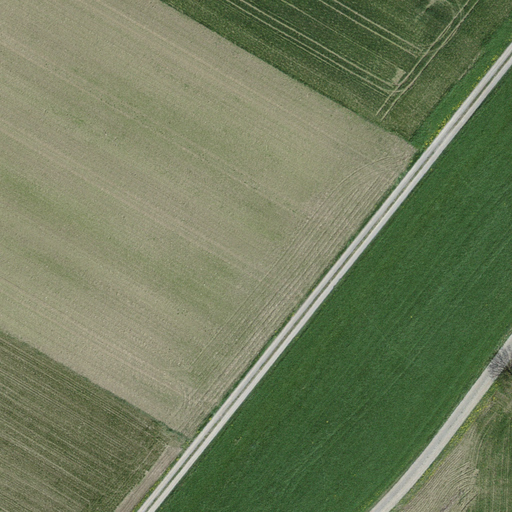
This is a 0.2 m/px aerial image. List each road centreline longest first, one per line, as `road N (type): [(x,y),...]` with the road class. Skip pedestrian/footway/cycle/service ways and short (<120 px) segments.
road 1 (track): [(149,511),(511,57)]
road 2 (track): [(372,511),(511,348)]
